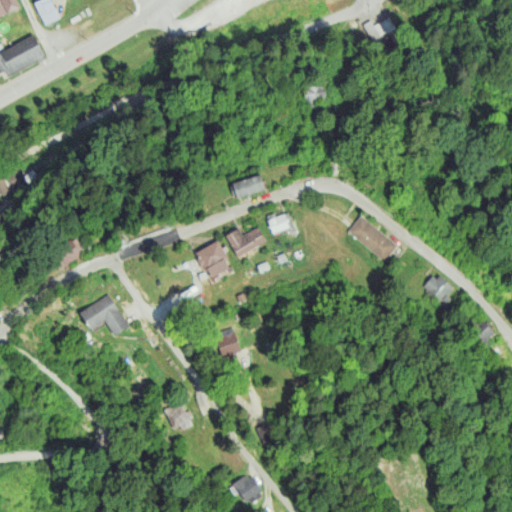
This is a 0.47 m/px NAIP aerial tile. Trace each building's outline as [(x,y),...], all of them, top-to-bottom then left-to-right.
[(0,0),(16,0),(21,7),(0,17),(0,0)] [(40,0),(51,0),(61,19),(45,26),(33,3),(40,0)] [(361,24),(372,19),(385,49),(375,53),(361,24)] [(0,51),(33,34),(45,55),(10,72),(0,53),(0,51)] [(326,84),(328,97),(307,100),(305,87),(326,84)] [(259,144),(272,139),(270,130),(256,135),(259,144)] [(331,160),(330,177),(341,177),(341,161),(331,160)] [(21,177),(25,184),(36,178),(32,170),(21,177)] [(0,179),(11,173),(19,187),(0,197),(0,179)] [(233,184),(237,198),(265,190),(261,175),(233,184)] [(267,221),(271,235),(290,228),(286,214),(267,221)] [(361,215),(399,246),(384,263),(347,233),(361,215)] [(225,236),(237,258),(267,241),(259,227),(243,235),(239,228),(225,236)] [(57,269),(86,251),(76,236),(47,254),(57,269)] [(217,240),(227,257),(202,270),(193,252),(217,240)] [(275,256),(279,265),(287,261),(285,253),(275,256)] [(253,268),(257,276),(265,271),(262,265),(253,268)] [(437,274),(425,290),(449,308),(460,291),(437,274)] [(237,296),(244,293),(246,299),(240,302),(237,296)] [(82,313),(109,295),(130,326),(117,335),(107,320),(92,331),(82,313)] [(494,331),(477,314),(462,330),(482,349),(489,341),(487,339),(494,331)] [(242,347),(222,353),(214,336),(233,329),(242,347)] [(164,407),(173,430),(192,423),(183,400),(164,407)] [(0,436),(0,444),(18,447),(18,438),(0,436)] [(233,484),(246,503),(263,492),(249,473),(233,484)]
